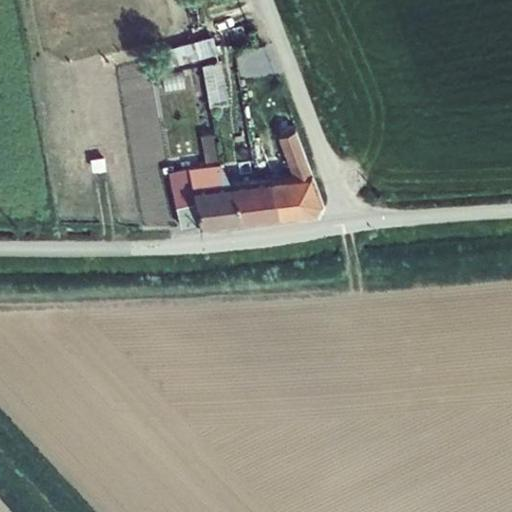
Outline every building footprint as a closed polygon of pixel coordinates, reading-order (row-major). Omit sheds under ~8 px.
[(175,60),(218,54),(216,36),(173,42),(175,60)] [(212,102),(231,100),(227,58),(208,60),(212,102)] [(333,200),(303,130),(281,135),(295,171),(310,212),(321,211),(333,200)] [(281,140),(266,142),(270,156),(283,154),(281,140)] [(251,144),(255,158),(270,156),(266,142),(251,144)] [(255,158),(251,144),(239,146),(243,160),(255,158)] [(224,148),(228,162),(243,160),(239,146),(224,148)] [(206,151),(209,164),(228,162),(224,148),(206,151)] [(310,212),(295,171),(292,172),(276,174),(287,216),(310,212)] [(276,174),(256,176),(268,218),(287,216),(276,174)] [(195,184),(192,175),(173,180),(180,204),(199,199),(195,184)] [(268,218),(256,176),(238,179),(250,220),(268,218)] [(250,220),(238,179),(215,182),(227,223),(250,220)] [(204,219),(206,226),(227,223),(215,182),(195,184),(199,199),(204,219)] [(199,199),(180,204),(186,225),(204,219),(199,199)]
